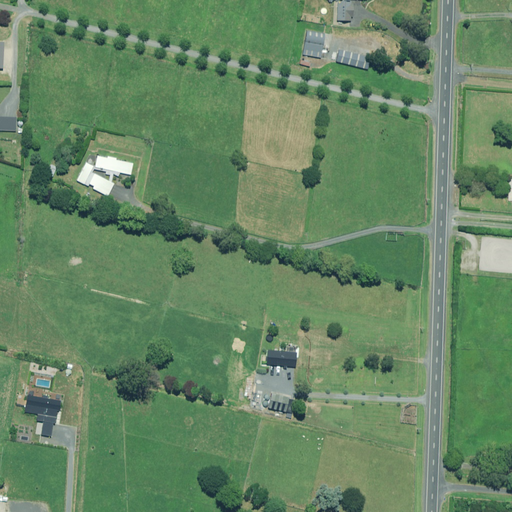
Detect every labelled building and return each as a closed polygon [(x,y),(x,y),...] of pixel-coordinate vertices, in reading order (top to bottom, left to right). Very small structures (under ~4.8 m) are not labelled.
[(353,3),(338,3),(338,21),(353,21),(353,3)] [(326,33),(308,30),(304,55),(322,58),(326,33)] [(372,57),(340,49),(337,61),(369,69),(372,57)] [(0,130),(16,131),(17,117),(0,116),(0,130)] [(95,167),(87,163),(78,180),(89,186),(90,184),(95,186),(94,189),(109,196),(115,183),(113,182),(114,175),(116,175),(120,176),(121,172),(133,174),(135,163),(117,160),(117,158),(108,157),(108,159),(98,157),(96,168),(107,170),(107,174),(111,174),(110,181),(92,172),(95,167)] [(59,167),(52,164),(48,174),(54,177),(59,167)] [(269,339),(270,328),(263,327),(262,339),(269,339)] [(320,335),(311,334),(311,339),(306,338),(305,356),(316,357),(316,360),(335,361),(336,339),(320,338),(320,335)] [(297,353),(269,350),(268,364),(296,367),(297,353)] [(291,397),(273,393),(269,408),(287,412),(291,397)]
